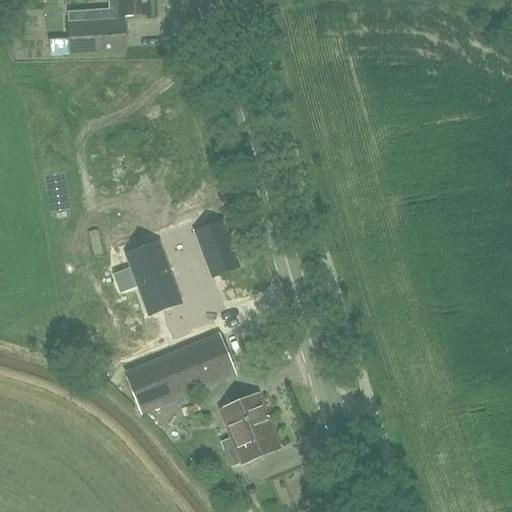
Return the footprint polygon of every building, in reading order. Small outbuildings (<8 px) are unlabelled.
[(123,18),(150,16),(148,0),(107,0),(109,10),(67,13),(68,23),(68,42),(50,43),(51,57),(126,52),(123,18)] [(213,278),(238,268),(221,224),(196,233),(202,248),(209,265),(213,278)] [(139,288),(148,314),(180,302),(159,247),(127,258),(132,269),(113,276),(120,295),(139,288)] [(142,413),(234,375),(219,338),(127,376),(142,413)] [(244,465),(279,450),(257,397),(222,411),(244,465)]
